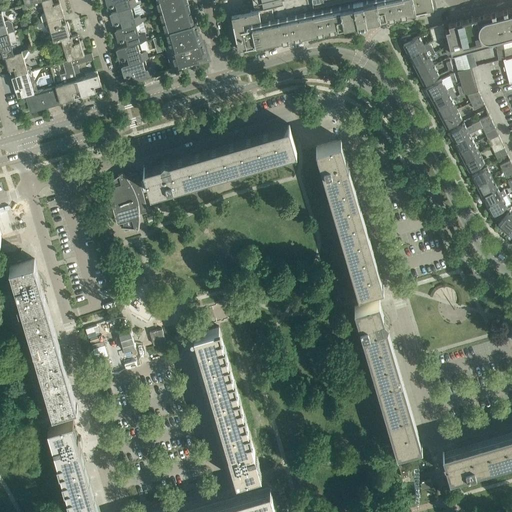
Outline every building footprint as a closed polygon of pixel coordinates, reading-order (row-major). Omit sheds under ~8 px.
[(41,0),(42,3),(45,12),(43,12),(40,16),(42,21),(42,22),(44,21),(48,20),(53,18),(62,16),(64,15),(59,0),(41,0)] [(107,0),(111,11),(117,10),(131,6),(137,4),(135,0),(107,0)] [(187,0),(156,0),(163,23),(165,30),(184,25),(194,22),(187,0)] [(433,6),(431,0),(261,0),(263,7),(231,14),(238,47),(353,23),(353,22),(357,21),(358,23),(367,21),(367,19),(371,18),(371,19),(433,6)] [(131,6),(117,10),(111,11),(116,29),(122,27),(136,23),(142,21),(140,13),(134,15),(131,6)] [(511,6),(444,25),(451,51),(511,34),(511,6)] [(8,19),(4,20),(1,10),(0,10),(0,33),(14,30),(11,21),(8,19)] [(53,18),(48,20),(53,41),(61,39),(70,36),(68,30),(70,29),(67,21),(66,22),(64,15),(62,16),(53,18)] [(184,25),(165,30),(169,44),(164,45),(172,69),(208,58),(197,21),(194,22),(184,25)] [(136,23),(122,27),(116,29),(121,46),(137,41),(147,39),(145,31),(139,32),(136,23)] [(440,38),(447,36),(443,24),(437,26),(440,38)] [(433,40),(440,38),(437,26),(430,28),(432,37),(433,40)] [(14,30),(0,33),(0,56),(5,55),(10,54),(13,52),(12,46),(18,44),(14,29),(14,30)] [(78,33),(70,36),(61,39),(67,59),(71,58),(84,54),(82,49),(85,48),(82,39),(80,40),(78,33)] [(405,47),(409,53),(411,52),(424,45),(423,44),(419,35),(413,38),(411,35),(400,38),(405,47)] [(511,36),(503,39),(493,41),(494,48),(497,47),(499,59),(503,58),(511,55),(511,36)] [(123,58),(125,58),(125,56),(127,56),(129,62),(142,58),(142,59),(148,57),(146,50),(139,51),(137,41),(121,46),(117,47),(120,58),(122,57),(123,58)] [(411,52),(409,53),(414,63),(416,61),(429,54),(435,52),(430,42),(424,45),(411,52)] [(453,51),(458,70),(476,65),(471,46),(453,51)] [(7,61),(5,61),(8,69),(9,69),(11,76),(28,71),(23,57),(24,56),(28,50),(27,48),(21,50),(13,52),(10,54),(5,55),(7,61)] [(71,58),(75,73),(80,72),(77,63),(84,61),(94,58),(93,58),(92,52),(84,54),(71,58)] [(434,64),(429,54),(416,61),(414,63),(419,72),(434,64)] [(511,55),(503,58),(509,82),(511,81),(511,55)] [(62,61),(65,72),(60,73),(61,84),(55,86),(60,101),(60,102),(82,95),(71,58),(67,59),(62,61)] [(130,74),(132,73),(134,80),(153,74),(151,67),(145,68),(142,59),(142,58),(129,62),(122,64),(125,75),(127,74),(128,75),(130,75),(130,74)] [(434,64),(419,72),(424,82),(439,74),(434,64)] [(459,76),(474,72),(472,66),(458,70),(459,76)] [(77,78),(82,95),(103,89),(98,73),(97,70),(97,69),(87,72),(84,73),(85,76),(77,78)] [(33,90),(28,71),(11,76),(17,97),(27,94),(34,92),(42,89),(42,88),(33,90)] [(459,76),(461,82),(475,78),(474,72),(459,76)] [(441,78),(435,82),(426,86),(431,97),(434,95),(447,88),(441,78)] [(475,78),(461,82),(462,85),(463,88),(477,84),(475,78)] [(478,90),(477,84),(463,88),(464,93),(467,93),(469,93),(478,90)] [(42,89),(34,92),(27,94),(31,110),(60,101),(55,86),(42,89)] [(447,89),(447,88),(434,95),(431,97),(436,106),(439,105),(452,98),(456,96),(451,86),(447,89)] [(481,97),(478,90),(469,93),(467,93),(471,102),(481,97)] [(484,103),(481,97),(471,102),(474,108),(484,103)] [(457,108),(452,98),(439,105),(436,106),(441,116),(457,108)] [(457,108),(441,116),(447,126),(462,118),(457,108)] [(471,123),(472,124),(475,129),(482,125),(492,121),(489,114),(479,119),(471,123)] [(495,127),(492,121),(482,125),(485,132),(495,127)] [(475,129),(472,124),(466,126),(464,122),(458,125),(449,130),(454,140),(456,139),(469,132),(475,129)] [(296,148),(294,140),(289,124),(143,166),(151,191),(296,148)] [(474,142),(469,132),(456,139),(454,140),(459,150),(461,149),(474,142)] [(502,141),(499,134),(490,138),(488,139),(491,145),(502,141)] [(316,146),(358,291),(383,284),(341,139),(337,140),(331,142),(325,143),(320,145),(316,146)] [(505,147),(502,141),(491,145),(494,152),(505,147)] [(479,152),(474,142),(461,149),(459,150),(464,160),(479,152)] [(479,152),(464,160),(469,170),(485,162),(479,152)] [(511,166),(511,163),(510,159),(501,163),(500,164),(503,170),(511,166)] [(492,176),(487,166),(480,169),(472,174),(477,184),(479,183),(492,176)] [(511,173),(511,166),(503,170),(506,177),(511,173)] [(121,183),(107,187),(111,200),(106,202),(109,211),(113,209),(117,222),(122,221),(125,229),(133,227),(138,228),(139,226),(139,219),(140,212),(148,210),(145,199),(137,172),(125,175),(124,173),(122,171),(118,174),(118,175),(119,174),(121,183)] [(497,186),(492,176),(479,183),(477,184),(482,194),(485,192),(497,186)] [(500,191),(497,186),(485,192),(482,194),(487,204),(489,202),(506,194),(504,189),(500,191)] [(506,194),(489,202),(487,204),(492,214),(494,213),(498,211),(511,203),(506,194)] [(507,231),(511,224),(511,212),(509,210),(503,218),(499,222),(498,223),(507,231)] [(503,218),(498,211),(494,213),(499,222),(503,218)] [(77,403),(35,259),(34,258),(10,265),(52,411),(77,404),(77,403)] [(422,443),(379,298),(354,305),(397,450),(422,443)] [(219,326),(194,333),(237,478),(262,471),(219,326)] [(48,425),(73,511),(100,511),(73,417),(48,425)] [(511,457),(511,430),(443,450),(443,451),(450,475),(511,457)] [(405,462),(404,462),(398,464),(402,477),(409,475),(405,462)] [(431,479),(420,482),(422,489),(433,486),(431,479)] [(277,511),(271,491),(270,487),(185,511),(277,511)]
